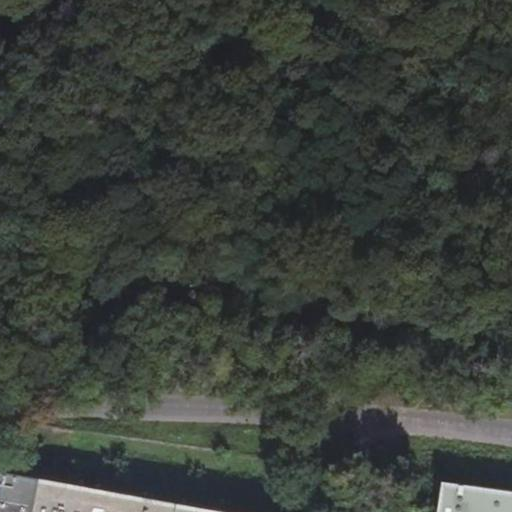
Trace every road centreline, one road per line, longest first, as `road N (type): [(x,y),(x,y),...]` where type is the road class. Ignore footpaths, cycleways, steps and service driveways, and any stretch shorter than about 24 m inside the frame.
road 1 (tertiary): [(0,273),(172,285),(511,336)]
road 2 (tertiary): [(511,435),(0,398)]
